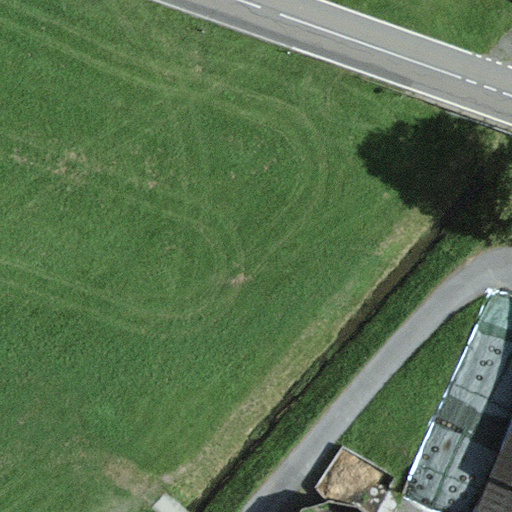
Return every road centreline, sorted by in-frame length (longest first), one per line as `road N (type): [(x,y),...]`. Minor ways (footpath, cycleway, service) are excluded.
road 1 (primary): [(238,0),(511,96)]
road 2 (track): [(172,511),(72,444),(0,433)]
